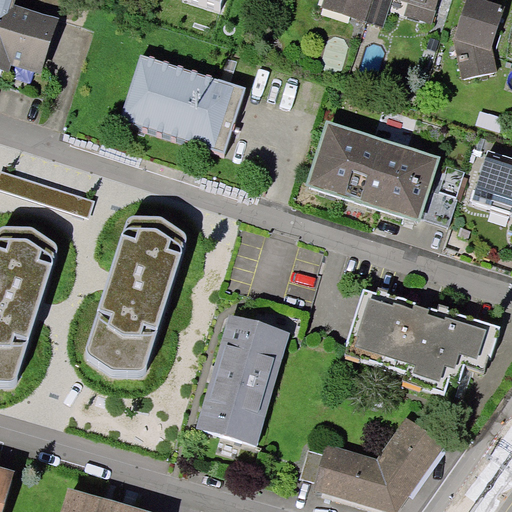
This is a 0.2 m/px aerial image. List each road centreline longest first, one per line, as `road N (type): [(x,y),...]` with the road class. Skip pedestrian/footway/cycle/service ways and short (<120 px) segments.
road 1 (residential): [(0,137),(511,296)]
road 2 (residential): [(0,436),(253,511)]
road 3 (residential): [(511,397),(430,511)]
